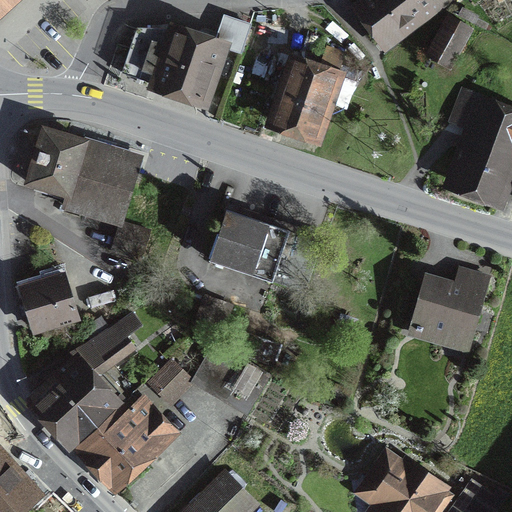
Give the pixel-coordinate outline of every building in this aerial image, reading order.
[(385,38),(433,1),(441,11),(455,0),(363,0),(358,4),(385,38)] [(450,17),(428,53),(450,66),(472,30),(450,17)] [(169,29),(138,29),(123,73),(201,100),(220,47),(169,29)] [(274,123),(314,138),(342,55),(327,50),(320,70),(296,62),(274,123)] [(452,113),(478,123),(454,184),(493,199),(511,152),(511,107),(463,87),(452,113)] [(45,130),(28,183),(67,195),(63,207),(120,225),(140,160),(45,130)] [(288,231),(227,211),(211,260),(272,280),(288,231)] [(148,234),(120,225),(111,253),(140,262),(148,234)] [(488,278),(457,270),(453,286),(429,280),(415,329),(464,341),(477,294),(484,296),(488,278)] [(75,319),(60,272),(22,285),(37,331),(75,319)] [(204,306),(198,321),(217,329),(223,313),(204,306)] [(140,325),(131,313),(69,353),(80,365),(36,405),(69,441),(74,436),(80,443),(118,408),(92,380),(132,348),(124,337),(140,325)] [(337,333),(349,337),(355,320),(343,316),(337,333)] [(241,354),(273,364),(280,342),(248,332),(241,354)] [(212,349),(196,377),(241,403),(256,377),(264,382),(269,373),(243,357),(238,365),(212,349)] [(147,380),(168,402),(190,380),(168,359),(147,380)] [(123,414),(118,408),(80,443),(115,480),(149,448),(152,450),(171,432),(141,401),(135,408),(133,405),(123,414)] [(0,511),(16,511),(40,490),(0,445),(0,511)] [(403,466),(387,454),(358,494),(371,504),(367,510),(369,511),(435,511),(447,496),(441,492),(444,487),(407,461),(403,466)] [(186,511),(244,511),(253,504),(224,475),(186,511)] [(499,490),(494,497),(472,482),(450,511),(495,511),(508,496),(507,495),(499,490)]
